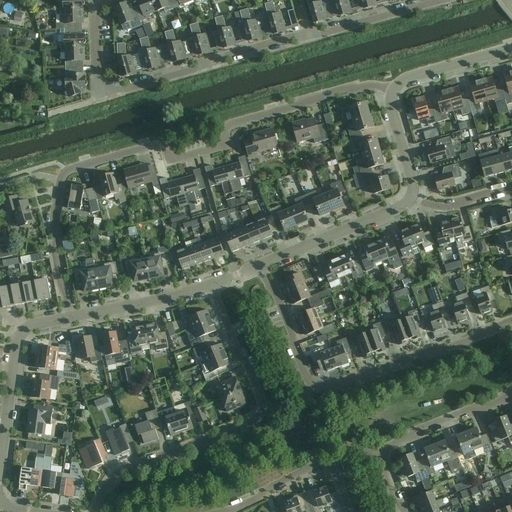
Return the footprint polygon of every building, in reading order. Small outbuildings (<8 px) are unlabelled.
[(60,5),(60,10),(82,9),(82,7),(84,6),(85,4),(84,2),(84,1),(82,0),(63,0),(64,5),(60,5)] [(137,0),(141,9),(135,11),(140,22),(150,18),(149,14),(157,11),(152,0),(137,0)] [(165,12),(175,8),(172,0),(152,0),(157,11),(164,8),(165,12)] [(332,11),(337,10),(334,0),(328,0),(316,3),(315,0),(306,0),(310,12),(311,12),(314,23),(326,19),(325,17),(333,15),(332,11)] [(334,0),(337,10),(339,16),(351,12),(347,0),(334,0)] [(361,0),(362,3),(364,9),(376,5),(374,0),(361,0)] [(265,4),(268,17),(272,29),(273,34),(285,31),(280,14),(276,15),(272,2),(265,4)] [(141,26),(140,22),(135,11),(130,13),(126,3),(115,8),(119,18),(119,24),(121,23),(121,25),(122,25),(124,31),(131,29),(131,30),(141,26)] [(247,3),(239,5),(241,11),(249,8),(247,3)] [(60,10),(56,10),(56,15),(64,14),(64,23),(64,29),(77,29),(77,23),(83,23),(82,9),(60,10)] [(243,24),(247,36),(248,41),(260,38),(260,36),(268,34),(267,30),(272,29),(268,17),(251,22),(247,9),(240,12),(243,24)] [(297,22),(294,10),(288,12),(291,23),(297,22)] [(15,12),(14,21),(20,22),(22,13),(15,12)] [(218,31),(222,43),(223,48),(235,45),(230,28),(226,29),(222,16),(215,19),(218,31)] [(181,27),(178,20),(172,23),(174,30),(181,27)] [(193,38),(196,50),(198,55),(210,52),(205,35),(201,36),(197,23),(190,26),(193,38)] [(243,24),(238,26),(241,37),(247,36),(243,24)] [(2,28),(1,36),(8,37),(9,29),(2,28)] [(61,44),(61,48),(84,47),(84,44),(85,44),(86,42),(86,40),(85,39),(83,38),(83,35),(77,35),(77,29),(64,29),(60,30),(60,34),(58,34),(58,43),(61,43),(61,44)] [(165,33),(168,45),(172,57),(173,62),(185,59),(185,57),(180,42),(176,43),(172,30),(165,33)] [(218,31),(213,33),(216,44),(222,43),(218,31)] [(143,52),(146,64),(148,70),(160,66),(160,64),(167,62),(166,58),(172,57),(168,45),(151,50),(147,38),(140,40),(143,52)] [(193,38),(188,40),(191,51),(196,50),(193,38)] [(188,40),(180,42),(185,57),(192,55),(191,51),(188,40)] [(123,77),(135,73),(130,56),(126,57),(125,44),(117,44),(118,66),(120,65),(123,77)] [(65,61),(66,67),(79,67),(78,61),(84,61),(84,47),(61,48),(61,52),(65,52),(66,61),(65,61)] [(143,52),(138,54),(141,65),(146,64),(143,52)] [(0,59),(0,64),(12,66),(12,58),(0,57),(0,59)] [(79,67),(66,67),(66,78),(67,90),(69,97),(85,93),(85,89),(85,86),(87,85),(87,84),(87,82),(86,81),(85,80),(85,77),(84,77),(84,75),(79,75),(79,67)] [(507,89),(502,91),(505,103),(506,105),(511,103),(511,101),(511,71),(503,74),(507,89)] [(492,77),(481,81),(487,101),(492,100),(494,100),(499,115),(508,113),(506,105),(505,103),(502,91),(496,92),(492,77)] [(473,99),(468,100),(471,113),(472,116),(482,113),(479,105),(481,103),(487,101),(481,81),(469,84),(473,99)] [(462,116),(471,113),(468,100),(462,102),(458,87),(447,90),(453,111),(458,110),(460,110),(462,116)] [(439,108),(434,110),(437,123),(447,120),(445,114),(447,113),(453,111),(447,90),(435,94),(439,108)] [(428,125),(437,123),(434,110),(428,112),(424,97),(413,100),(419,121),(424,119),(426,120),(428,125)] [(352,120),(369,115),(366,102),(342,109),(343,114),(350,112),(352,120)] [(327,127),(333,125),(330,113),(324,115),(327,127)] [(351,140),(362,137),(360,131),(373,127),(369,115),(352,120),(355,127),(348,129),(351,140)] [(315,144),(328,140),(324,124),(317,126),(315,119),(301,122),(301,121),(292,123),(297,143),(313,138),(315,144)] [(458,124),(460,131),(468,129),(466,122),(458,124)] [(257,153),(278,147),(273,129),(251,135),(252,139),(244,141),(249,157),(257,155),(257,153)] [(437,129),(423,132),(425,140),(439,136),(437,129)] [(363,157),(380,152),(376,139),(364,143),(362,137),(351,140),(354,151),(361,149),(363,157)] [(435,147),(426,150),(430,163),(455,156),(449,137),(437,141),(439,146),(435,147)] [(461,161),(476,157),(474,148),(468,150),(466,153),(459,155),(461,161)] [(494,175),(504,172),(500,156),(499,152),(498,150),(488,153),(494,175)] [(504,172),(511,170),(511,163),(509,154),(504,155),(503,151),(499,152),(500,156),(504,172)] [(384,164),(380,152),(363,157),(365,164),(358,166),(362,177),(373,174),(371,168),(384,164)] [(484,178),(494,175),(488,153),(478,155),(484,178)] [(239,163),(226,167),(233,192),(242,190),(239,179),(250,176),(245,156),(238,158),(239,163)] [(333,156),(326,158),(328,165),(335,162),(333,156)] [(455,186),(451,173),(459,171),(457,164),(445,168),(447,173),(434,177),(438,190),(455,186)] [(153,187),(159,186),(157,176),(151,178),(148,166),(140,168),(139,166),(124,170),(129,188),(152,182),(153,187)] [(225,195),(233,192),(226,167),(213,171),(211,166),(205,167),(210,187),(222,184),(225,195)] [(194,176),(181,180),(188,205),(197,203),(194,192),(205,188),(200,169),(193,171),(194,176)] [(120,203),(126,202),(122,184),(116,186),(112,173),(100,177),(105,197),(114,194),(116,200),(119,200),(120,203)] [(374,180),(373,174),(362,177),(365,188),(372,186),(374,194),(391,189),(387,176),(374,180)] [(179,207),(188,205),(181,180),(168,183),(166,178),(159,180),(165,200),(176,196),(179,207)] [(479,179),(473,181),(475,189),(481,187),(479,179)] [(333,192),(325,195),(332,211),(344,206),(339,194),(345,192),(340,181),(330,185),(333,192)] [(82,186),(72,185),(68,208),(80,211),(82,204),(90,206),(92,214),(100,211),(93,188),(84,191),(84,190),(85,189),(86,188),(86,187),(86,186),(85,185),(84,185),(83,185),(82,186)] [(320,216),(332,211),(325,195),(318,198),(315,191),(305,196),(309,206),(315,204),(320,216)] [(18,227),(34,223),(27,200),(18,203),(16,196),(3,200),(6,212),(13,210),(18,227)] [(303,209),(309,206),(305,196),(294,200),(297,207),(290,210),(296,226),(308,221),(303,209)] [(235,200),(226,203),(228,208),(237,206),(235,200)] [(269,210),(271,215),(273,221),(279,219),(284,231),(296,226),(290,210),(282,213),(280,206),(269,210)] [(501,226),(511,223),(511,209),(505,212),(503,206),(490,210),(493,221),(490,222),(492,229),(501,226)] [(177,215),(170,217),(172,223),(179,221),(177,215)] [(277,229),(273,221),(271,215),(255,222),(262,240),(273,236),(271,231),(277,229)] [(450,221),(455,239),(458,249),(463,248),(462,243),(473,240),(469,226),(463,228),(460,218),(450,221)] [(450,240),(455,239),(450,221),(439,224),(442,234),(436,235),(440,249),(451,246),(450,240)] [(252,244),(262,240),(255,222),(245,226),(252,244)] [(419,224),(409,228),(416,246),(421,243),(424,249),(434,244),(429,232),(423,234),(419,224)] [(224,225),(221,226),(223,232),(224,235),(231,253),(242,248),(235,230),(229,233),(227,226),(226,226),(226,225),(225,225),(224,225)] [(242,248),(252,244),(245,226),(235,230),(242,248)] [(419,253),(416,246),(409,228),(399,232),(403,242),(398,244),(403,257),(414,253),(414,255),(419,253)] [(511,249),(511,235),(511,236),(510,230),(497,234),(500,245),(506,244),(508,250),(509,250),(511,249)] [(218,237),(208,241),(214,259),(225,255),(218,237)] [(199,238),(195,239),(197,244),(203,263),(214,259),(208,241),(201,243),(199,238)] [(203,263),(197,244),(195,239),(185,243),(187,248),(193,266),(203,263)] [(374,243),(381,261),(388,259),(390,265),(392,265),(395,270),(402,267),(400,261),(394,246),(389,249),(384,239),(374,243)] [(72,241),(63,242),(64,251),(73,249),(72,241)] [(365,253),(360,255),(366,272),(373,269),(371,266),(381,261),(374,243),(363,247),(365,253)] [(0,246),(0,258),(12,256),(10,244),(0,246)] [(182,270),(193,266),(187,248),(170,254),(175,268),(181,266),(182,270)] [(153,259),(145,260),(149,279),(163,276),(161,266),(167,265),(165,252),(152,255),(153,259)] [(43,253),(30,256),(31,262),(31,263),(44,260),(43,253)] [(320,253),(315,255),(319,264),(324,262),(320,253)] [(348,253),(337,258),(345,276),(351,274),(353,278),(355,279),(364,275),(358,261),(352,264),(348,253)] [(511,255),(510,256),(503,258),(506,270),(511,267),(511,255)] [(30,256),(21,258),(22,264),(31,262),(30,256)] [(134,282),(149,279),(145,260),(137,262),(137,258),(124,260),(126,273),(132,272),(134,282)] [(338,279),(345,276),(337,258),(327,262),(329,268),(323,270),(331,289),(340,285),(340,283),(338,279)] [(103,269),(95,270),(99,289),(113,286),(111,276),(117,274),(115,262),(102,265),(103,269)] [(318,280),(324,277),(319,265),(313,268),(318,280)] [(84,292),(99,289),(95,270),(88,272),(87,268),(74,270),(76,283),(82,281),(84,292)] [(289,295),(306,287),(302,277),(301,273),(285,279),(287,284),(285,285),(289,295)] [(47,279),(35,281),(39,301),(51,298),(47,279)] [(409,279),(403,281),(405,288),(412,285),(409,279)] [(35,281),(23,284),(27,303),(39,301),(35,281)] [(15,305),(27,303),(23,284),(12,286),(15,305)] [(463,284),(457,286),(460,292),(465,290),(463,284)] [(0,289),(4,308),(15,305),(12,286),(0,288),(0,289)] [(489,302),(495,300),(490,286),(480,290),(482,295),(475,298),(481,315),(493,311),(489,302)] [(309,304),(321,299),(331,295),(329,289),(310,297),(306,287),(289,295),(293,305),(307,299),(309,304)] [(399,291),(393,293),(396,299),(402,297),(399,291)] [(466,308),(472,306),(467,293),(455,297),(458,304),(451,306),(458,324),(470,319),(466,308)] [(302,325),(319,318),(315,309),(324,305),(321,299),(309,304),(312,310),(298,315),(302,325)] [(442,317),(448,315),(443,302),(432,306),(434,312),(428,315),(434,332),(446,328),(442,317)] [(408,317),(402,320),(409,339),(413,338),(414,340),(421,337),(416,324),(421,322),(417,309),(408,313),(408,317)] [(192,328),(212,320),(207,310),(189,317),(188,315),(183,318),(185,323),(188,322),(190,322),(192,328)] [(323,328),(319,318),(302,325),(306,335),(321,329),(323,335),(334,330),(332,324),(323,328)] [(405,341),(409,339),(402,320),(395,322),(393,318),(384,322),(388,334),(394,332),(399,345),(406,343),(405,341)] [(216,331),(212,320),(192,328),(194,332),(193,334),(187,336),(192,347),(204,342),(202,337),(216,331)] [(374,330),(367,333),(374,352),(378,351),(379,353),(386,350),(381,336),(386,334),(382,322),(373,325),(374,330)] [(170,338),(175,335),(172,323),(166,324),(170,338)] [(156,324),(145,326),(148,344),(155,343),(156,351),(168,349),(165,332),(158,334),(156,324)] [(135,338),(128,340),(132,356),(143,353),(143,351),(149,349),(148,344),(145,326),(133,328),(135,338)] [(370,354),(374,352),(367,333),(360,335),(357,331),(349,334),(353,347),(359,344),(364,358),(370,356),(370,354)] [(116,332),(103,334),(107,356),(105,356),(106,361),(107,366),(115,364),(131,361),(126,341),(118,342),(116,332)] [(91,363),(102,361),(99,348),(93,350),(91,337),(77,339),(81,359),(90,358),(91,363)] [(337,347),(331,349),(338,368),(349,364),(345,353),(351,351),(346,338),(337,342),(337,347)] [(74,353),(71,341),(65,342),(66,346),(59,346),(59,348),(39,345),(37,357),(57,360),(58,353),(68,354),(74,353)] [(206,363),(226,354),(225,354),(221,344),(207,350),(205,344),(193,349),(197,358),(202,356),(204,358),(206,363)] [(327,372),(338,368),(331,349),(325,351),(322,347),(313,350),(318,363),(321,371),(326,369),(327,372)] [(226,354),(206,363),(201,364),(204,371),(202,372),(206,381),(218,376),(216,371),(230,365),(226,355),(226,354)] [(57,360),(37,357),(36,368),(56,371),(57,360)] [(131,368),(124,369),(126,378),(133,377),(131,368)] [(57,377),(59,377),(79,380),(78,374),(58,371),(57,377)] [(34,380),(32,398),(49,400),(50,390),(57,390),(59,377),(57,377),(41,375),(41,381),(34,380)] [(221,399),(240,391),(235,377),(216,385),(221,399)] [(246,405),(240,391),(221,399),(227,412),(246,405)] [(174,408),(175,412),(182,433),(193,429),(188,415),(194,413),(190,402),(184,404),(174,408)] [(30,410),(27,433),(44,436),(45,424),(51,424),(53,407),(46,406),(45,412),(30,410)] [(200,423),(206,420),(201,407),(200,408),(194,410),(200,423)] [(157,413),(161,424),(167,422),(171,436),(182,433),(175,412),(174,408),(163,411),(157,413)] [(162,428),(161,424),(157,413),(156,410),(145,413),(148,422),(135,426),(138,436),(141,435),(144,444),(159,440),(155,430),(162,428)] [(510,443),(511,442),(511,428),(511,429),(506,416),(494,421),(494,422),(489,425),(495,442),(508,437),(510,443)] [(132,439),(126,424),(119,427),(120,429),(114,432),(113,429),(105,432),(115,456),(129,450),(126,442),(132,439)] [(466,432),(474,451),(482,447),(485,453),(492,450),(488,438),(482,441),(477,428),(466,432)] [(455,451),(460,463),(468,460),(465,454),(474,451),(466,432),(456,436),(461,449),(455,451)] [(106,454),(100,439),(93,441),(94,444),(87,447),(87,449),(80,452),(87,470),(103,463),(100,456),(106,454)] [(444,441),(434,445),(442,464),(447,461),(451,471),(461,467),(460,463),(455,451),(450,454),(444,441)] [(429,462),(423,464),(428,476),(435,473),(433,467),(442,464),(434,445),(424,449),(429,462)] [(404,468),(399,470),(402,477),(407,476),(408,477),(414,475),(417,483),(429,479),(428,476),(423,464),(417,466),(412,454),(400,459),(404,468)] [(44,459),(40,487),(54,489),(53,494),(60,495),(63,473),(51,472),(52,458),(51,458),(44,457),(44,459)] [(27,485),(40,487),(44,459),(36,458),(34,470),(22,468),(19,490),(26,491),(27,485)] [(70,474),(63,473),(60,495),(80,498),(83,477),(78,463),(72,463),(70,474)] [(492,488),(489,482),(482,485),(485,491),(492,488)] [(313,489),(304,493),(311,511),(321,511),(320,508),(332,503),(326,487),(314,492),(313,489)] [(477,487),(470,490),(473,496),(480,493),(477,487)] [(467,490),(460,493),(463,499),(469,497),(467,490)] [(416,498),(420,508),(435,502),(431,491),(416,498)] [(311,511),(304,493),(301,494),(295,496),(296,499),(284,503),(287,511),(311,511)] [(457,498),(450,500),(453,506),(459,504),(457,498)] [(420,508),(421,511),(438,511),(439,511),(437,506),(443,504),(441,499),(435,502),(420,508)] [(501,510),(501,511),(511,511),(511,507),(509,499),(505,501),(507,507),(501,510)]
